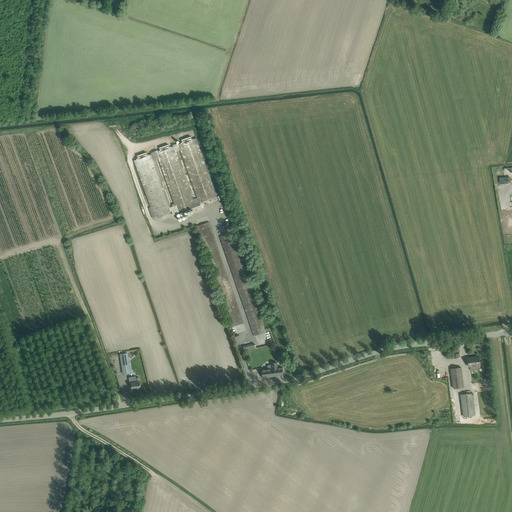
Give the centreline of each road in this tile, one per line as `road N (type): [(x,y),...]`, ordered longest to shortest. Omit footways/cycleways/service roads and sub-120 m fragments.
road 1 (unclassified): [(511,331),(388,348),(271,384),(0,420)]
road 2 (track): [(69,413),(207,511)]
